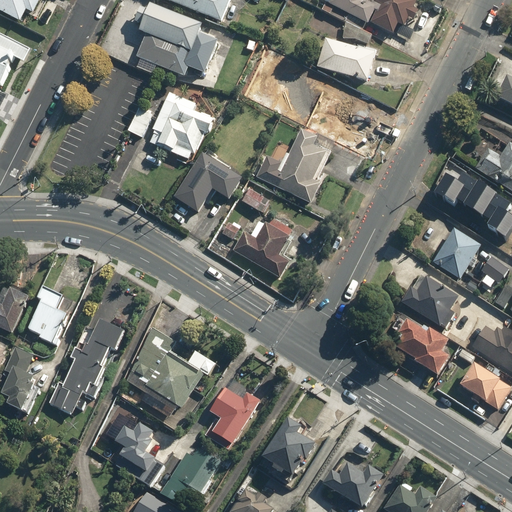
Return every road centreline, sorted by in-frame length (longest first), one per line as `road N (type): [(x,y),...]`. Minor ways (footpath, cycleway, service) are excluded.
road 1 (secondary): [(489,0),(312,352)]
road 2 (secondary): [(312,352),(122,236),(81,222),(0,221)]
road 3 (secondary): [(511,480),(312,352)]
road 4 (residential): [(0,185),(92,0)]
